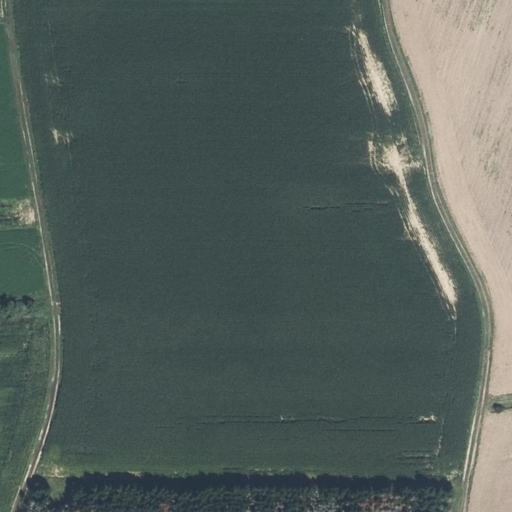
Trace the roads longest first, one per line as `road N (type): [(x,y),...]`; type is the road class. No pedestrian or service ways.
road 1 (track): [(385,0),(393,47),(422,116),(435,195),(486,306),(484,380),(462,511)]
road 2 (track): [(8,0),(58,353),(50,416),(18,511)]
